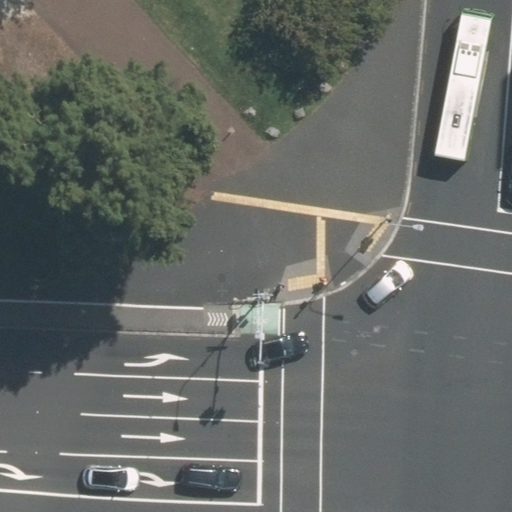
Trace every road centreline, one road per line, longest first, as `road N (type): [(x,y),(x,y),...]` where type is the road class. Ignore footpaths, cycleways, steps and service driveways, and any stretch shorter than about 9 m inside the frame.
road 1 (secondary): [(0,451),(487,472)]
road 2 (secondary): [(487,472),(511,141)]
